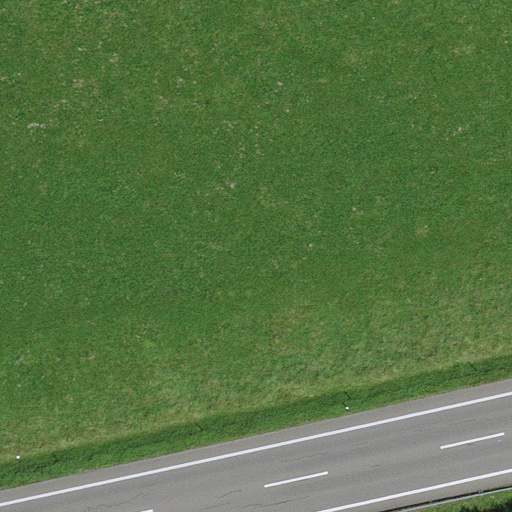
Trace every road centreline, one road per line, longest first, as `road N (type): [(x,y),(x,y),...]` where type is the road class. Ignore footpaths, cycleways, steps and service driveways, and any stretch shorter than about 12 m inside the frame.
road 1 (track): [(511,339),(0,445)]
road 2 (trunk): [(511,432),(140,511)]
